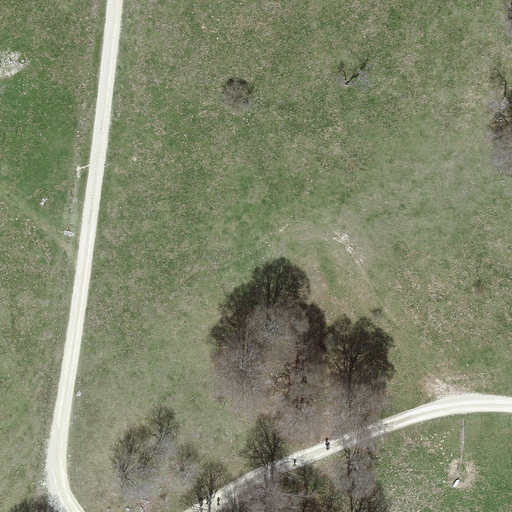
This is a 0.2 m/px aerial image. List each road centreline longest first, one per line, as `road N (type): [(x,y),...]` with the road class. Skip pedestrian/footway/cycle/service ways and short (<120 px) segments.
road 1 (track): [(511,407),(466,398),(302,443),(162,511)]
road 2 (track): [(97,511),(70,496),(56,447),(83,242)]
road 3 (track): [(83,242),(116,0)]
